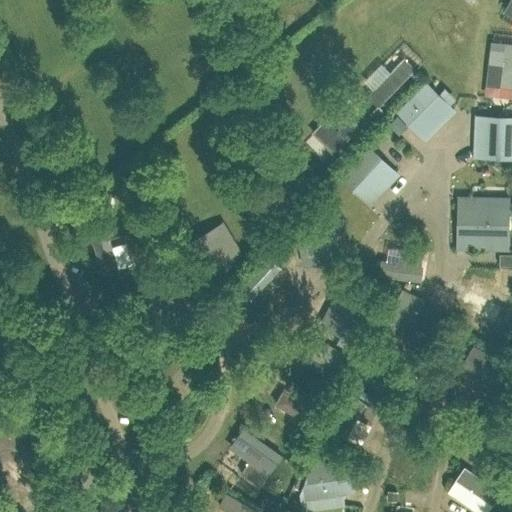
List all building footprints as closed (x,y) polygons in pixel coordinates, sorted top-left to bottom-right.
[(331,0),(303,0),(316,15),(333,2),(331,0)] [(362,32),(381,18),(367,0),(356,0),(344,10),(362,32)] [(500,85),(511,86),(511,43),(505,43),(500,85)] [(413,67),(403,57),(367,96),(377,106),(413,67)] [(398,111),(420,133),(443,110),(432,99),(439,92),(428,81),(398,111)] [(482,156),(511,157),(511,115),(499,115),(499,125),(483,124),(482,156)] [(325,143),(335,152),(359,127),(350,118),(325,143)] [(137,128),(123,136),(133,152),(147,144),(137,128)] [(341,176),(364,198),(386,175),(375,164),(382,157),(370,146),(341,176)] [(272,199),(282,209),(310,180),(300,170),(272,199)] [(457,194),(456,247),(509,248),(510,195),(457,194)] [(297,222),(305,264),(335,258),(330,226),(315,229),(313,220),(297,222)] [(92,235),(103,273),(118,269),(107,230),(92,235)] [(189,243),(210,277),(237,260),(222,234),(209,242),(203,234),(189,243)] [(122,268),(136,264),(131,242),(116,246),(122,268)] [(511,251),(503,251),(502,263),(511,263),(511,251)] [(238,284),(251,298),(282,270),(269,256),(238,284)] [(379,274),(420,280),(422,266),(382,259),(379,274)] [(150,299),(166,327),(194,311),(173,275),(159,283),(163,291),(150,299)] [(384,327),(398,333),(407,315),(413,318),(423,299),(402,289),(384,327)] [(328,327),(341,334),(337,341),(351,349),(374,304),(360,297),(356,306),(342,299),(328,327)] [(200,334),(210,343),(229,323),(238,332),(247,322),(227,304),(200,334)] [(308,351),(346,372),(353,358),(316,337),(308,351)] [(360,373),(372,380),(385,354),(396,359),(400,351),(376,339),(360,373)] [(474,345),(450,383),(486,405),(493,394),(506,403),(511,393),(511,389),(500,382),(509,367),(474,345)] [(179,377),(191,364),(180,353),(149,385),(172,407),(191,388),(179,377)] [(276,403),(299,416),(295,423),(307,430),(318,411),(283,390),(276,403)] [(335,429),(348,435),(364,402),(351,396),(335,429)] [(360,418),(351,438),(365,444),(374,425),(360,418)] [(454,440),(474,454),(481,444),(494,454),(502,444),(467,419),(459,429),(461,431),(454,440)] [(240,438),(268,461),(276,451),(249,428),(240,438)] [(32,452),(18,462),(45,497),(58,487),(32,452)] [(351,459),(310,464),(314,495),(355,490),(351,459)] [(456,478),(493,503),(501,491),(465,466),(456,478)] [(260,511),(227,492),(219,504),(232,511),(260,511)]
